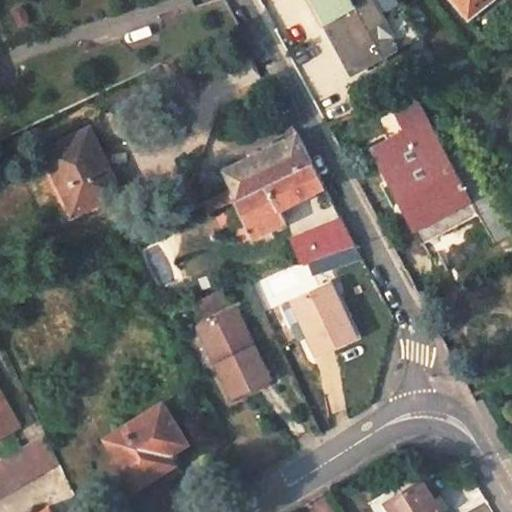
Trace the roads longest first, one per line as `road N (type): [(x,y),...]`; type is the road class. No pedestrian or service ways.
road 1 (residential): [(427,417),(416,334),(244,0)]
road 2 (residential): [(244,511),(378,431),(427,417)]
road 3 (residential): [(427,417),(477,445),(511,507)]
